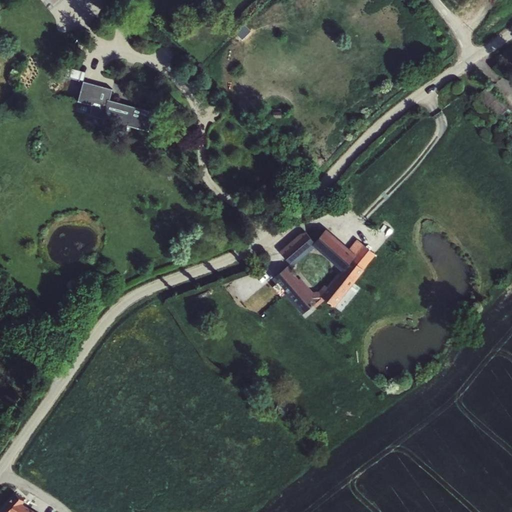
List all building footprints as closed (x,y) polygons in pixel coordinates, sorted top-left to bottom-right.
[(65,78),(82,82),(83,81),(85,72),(68,67),(65,78)] [(90,115),(96,116),(103,118),(101,125),(126,132),(128,125),(149,131),(154,112),(110,100),(113,89),(83,81),(82,82),(77,101),(92,105),(90,115)] [(489,85),(478,95),(498,118),(509,107),(489,85)] [(300,234),(280,251),(293,267),(313,248),(316,250),(317,249),(341,270),(328,287),(325,284),(319,292),(313,292),(301,278),(300,279),(286,266),(275,277),(278,281),(276,284),(273,287),(282,297),(285,293),(287,291),(305,312),(313,305),(322,297),(325,300),(335,307),(365,271),(364,269),(376,254),(357,239),(349,248),(326,229),(315,242),(305,231),(300,234)] [(287,291),(285,293),(302,314),(305,312),(287,291)] [(322,297),(313,305),(316,308),(325,300),(322,297)] [(22,505),(34,511),(55,511),(56,510),(29,493),(25,501),(22,505)] [(34,511),(22,505),(25,501),(16,494),(0,511),(34,511)]
